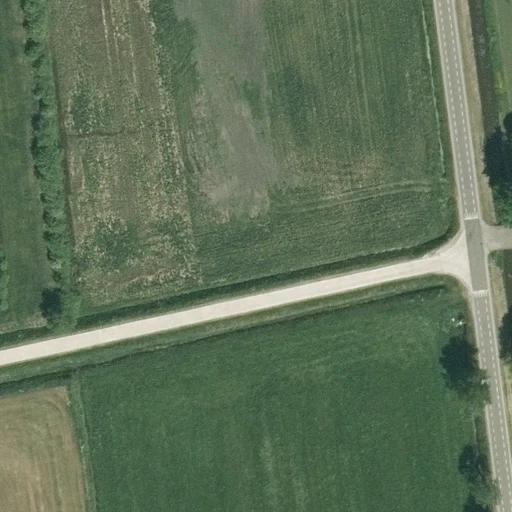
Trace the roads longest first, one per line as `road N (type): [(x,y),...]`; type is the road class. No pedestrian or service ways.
road 1 (unclassified): [(0,358),(476,256)]
road 2 (tertiary): [(476,256),(443,0)]
road 3 (tertiary): [(507,511),(476,256)]
